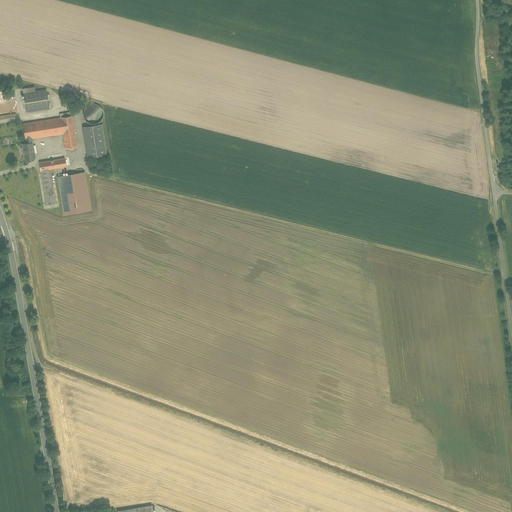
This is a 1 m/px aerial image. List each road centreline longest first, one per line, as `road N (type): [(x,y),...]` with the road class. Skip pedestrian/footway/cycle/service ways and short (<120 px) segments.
road 1 (tertiary): [(0,213),(57,511)]
road 2 (residential): [(473,0),(493,192)]
road 3 (residential): [(493,192),(511,335)]
